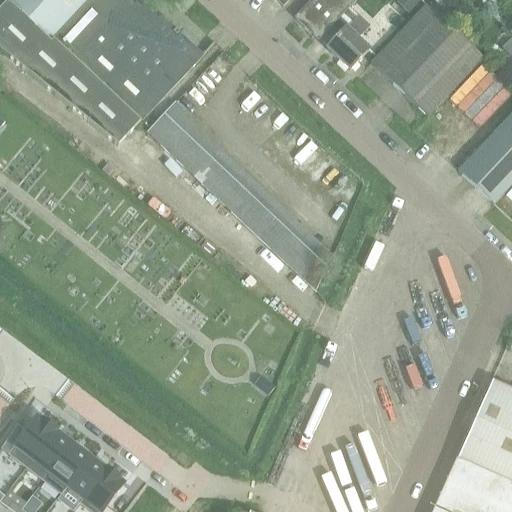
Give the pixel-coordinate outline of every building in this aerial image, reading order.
[(139,0),(11,0),(7,5),(0,12),(0,53),(118,149),(214,46),(213,45),(199,59),(177,38),(180,35),(176,32),(174,33),(139,0)] [(272,0),(283,10),(291,0),(272,0)] [(337,22),(345,29),(357,16),(350,9),(358,0),(314,0),(295,21),(318,43),(337,22)] [(427,7),(384,52),(371,66),(427,120),(483,61),(427,7)] [(350,73),(363,59),(370,51),(358,40),(369,28),(357,16),(345,29),(346,31),(326,51),(350,73)] [(511,33),(511,34),(511,33),(511,36),(501,48),(511,57),(511,33)] [(251,108),(265,99),(259,89),(245,98),(251,108)] [(318,292),(323,269),(332,259),(182,118),(185,114),(176,105),(148,135),(318,292)] [(511,117),(472,160),(458,175),(493,207),(511,187),(511,117)] [(254,388),(267,399),(275,390),(261,378),(254,388)] [(511,511),(511,394),(492,385),(435,511),(511,511)] [(37,421),(8,458),(26,471),(55,433),(42,424),(42,425),(37,421)] [(55,433),(26,471),(43,484),(72,448),(55,435),(56,434),(55,433)] [(72,448),(43,484),(60,497),(66,490),(89,461),(72,448)] [(89,461),(66,490),(82,503),(106,473),(106,472),(105,473),(89,461)] [(82,503),(80,506),(87,511),(104,511),(123,487),(118,483),(119,482),(106,473),(82,503)]
